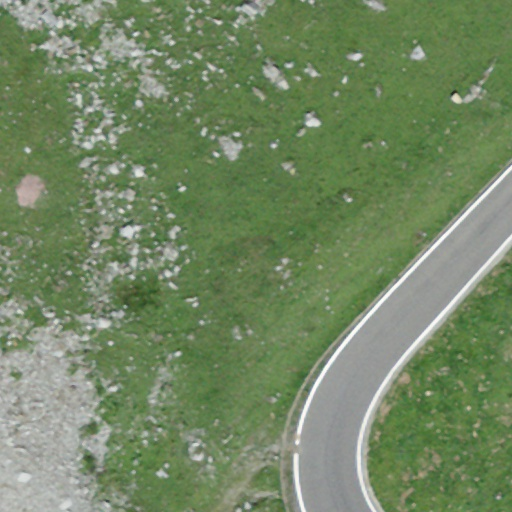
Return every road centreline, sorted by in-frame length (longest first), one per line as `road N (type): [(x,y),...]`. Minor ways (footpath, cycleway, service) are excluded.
road 1 (primary): [(338,511),(328,446),(352,381),(511,199)]
road 2 (track): [(328,481),(296,492),(233,492),(218,511)]
